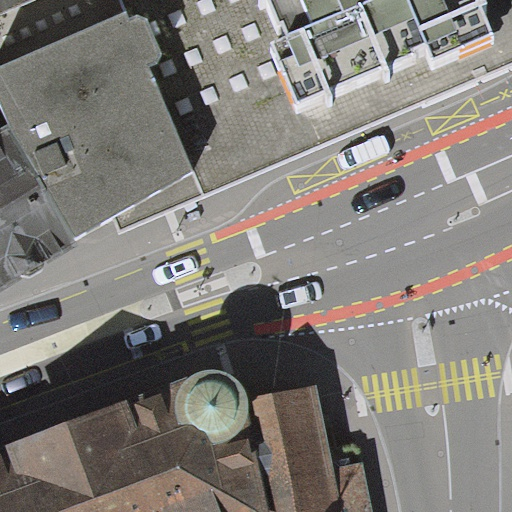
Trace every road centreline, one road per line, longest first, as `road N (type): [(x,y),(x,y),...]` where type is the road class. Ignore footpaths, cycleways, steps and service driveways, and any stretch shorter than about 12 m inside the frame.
road 1 (secondary): [(0,368),(410,209)]
road 2 (residential): [(447,511),(410,209)]
